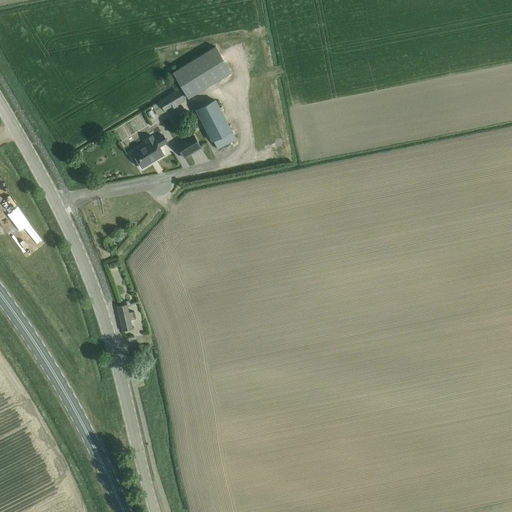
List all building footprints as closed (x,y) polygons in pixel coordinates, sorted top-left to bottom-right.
[(215,47),(172,73),(188,99),(231,73),(215,47)] [(165,113),(186,100),(179,89),(159,101),(159,102),(165,112),(165,113)] [(236,139),(231,132),(215,100),(196,110),(212,142),(213,141),(217,149),(236,139)] [(159,102),(152,106),(157,116),(165,112),(159,102)] [(171,121),(165,124),(169,133),(175,130),(171,121)] [(187,137),(175,144),(180,153),(184,158),(189,155),(201,148),(197,141),(193,134),(187,137)] [(132,155),(131,155),(133,159),(135,162),(137,161),(141,169),(149,164),(164,155),(164,154),(160,147),(159,147),(165,144),(167,142),(165,138),(163,135),(158,138),(155,139),(155,140),(155,139),(154,139),(153,138),(152,136),(148,138),(145,140),(146,142),(147,144),(137,150),(132,153),(133,154),(132,155)] [(108,225),(100,228),(94,207),(84,210),(92,239),(110,234),(108,225)] [(131,243),(129,236),(119,239),(121,246),(131,243)] [(117,307),(116,307),(122,332),(132,330),(129,319),(134,317),(133,311),(128,312),(126,305),(125,305),(117,307)]
